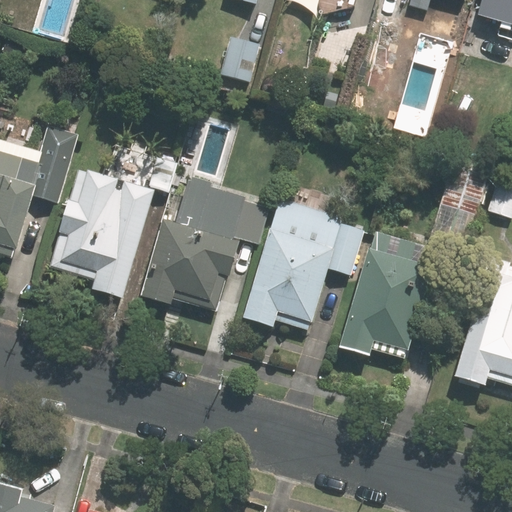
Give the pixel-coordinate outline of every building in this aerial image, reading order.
[(511,0),(491,0),(487,14),(511,20),(511,0)] [(254,81),(264,44),(236,36),(226,73),(254,81)] [(0,155),(0,258),(11,262),(14,253),(17,254),(33,199),(58,207),(78,139),(49,131),(38,168),(0,155)] [(150,185),(168,191),(182,140),(164,134),(150,185)] [(408,148),(399,146),(396,158),(405,160),(408,148)] [(469,245),(490,174),(455,165),(435,236),(469,245)] [(96,287),(126,296),(155,196),(151,195),(152,190),(80,170),(53,266),(98,279),(96,287)] [(511,182),(502,180),(493,211),(511,216),(511,182)] [(165,225),(143,301),(172,310),(175,297),(210,307),(219,278),(230,282),(240,248),(233,246),(246,202),(189,185),(176,229),(165,225)] [(280,204),(244,324),(275,332),(278,318),(313,328),(329,273),(352,279),(364,236),(341,229),(343,223),(280,204)] [(370,246),(341,347),(372,356),(374,350),(404,358),(407,347),(411,348),(439,249),(377,231),(372,247),(370,246)] [(491,259),(457,377),(488,385),(490,380),(511,386),(511,272),(507,271),(509,264),(491,259)] [(30,491),(0,482),(0,511),(57,511),(59,505),(29,497),(30,491)]
